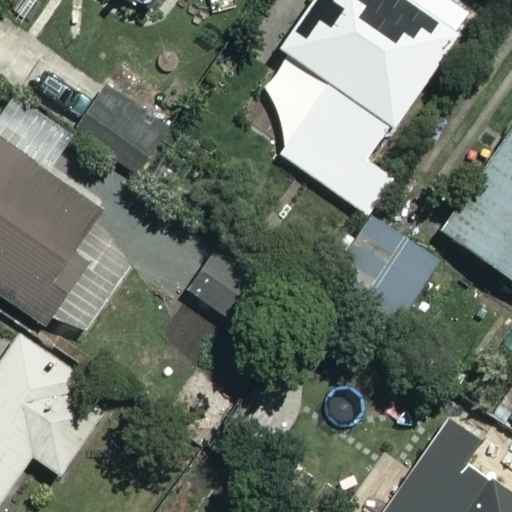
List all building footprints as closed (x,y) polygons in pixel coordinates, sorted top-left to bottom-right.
[(283,160),(360,213),(388,173),(370,161),(473,11),(456,0),(312,0),(257,82),(283,160)] [(113,67),(91,124),(165,153),(187,96),(113,67)] [(511,120),(438,227),(511,278),(511,120)] [(139,243),(0,141),(0,291),(30,314),(37,304),(75,331),(139,243)] [(425,308),(422,222),(332,226),(336,312),(425,308)] [(261,283),(211,250),(185,289),(234,322),(261,283)] [(0,349),(0,490),(26,451),(62,476),(114,398),(12,331),(0,349)] [(199,367),(160,414),(241,482),(280,435),(199,367)] [(488,445),(455,419),(381,511),(511,511),(511,498),(472,466),(488,445)] [(311,511),(256,478),(234,511),(311,511)]
